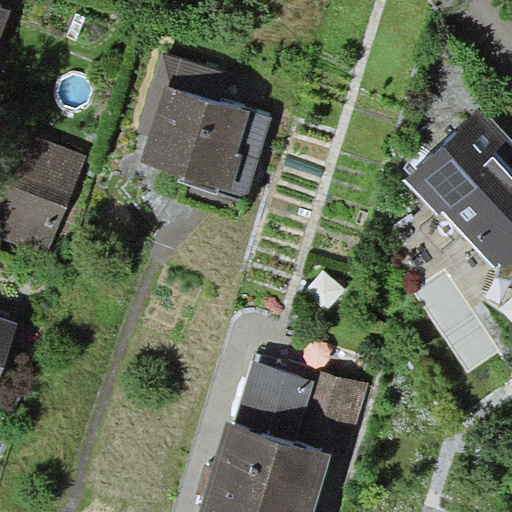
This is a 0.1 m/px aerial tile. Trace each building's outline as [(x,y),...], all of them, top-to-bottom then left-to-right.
[(261,118),(166,86),(140,167),(235,198),(261,118)] [(495,291),(511,270),(511,158),(478,119),(403,184),(495,291)] [(85,163),(21,141),(0,203),(0,248),(51,266),(85,163)] [(0,404),(26,325),(0,316),(0,404)] [(223,407),(188,511),(312,511),(335,443),(223,407)]
